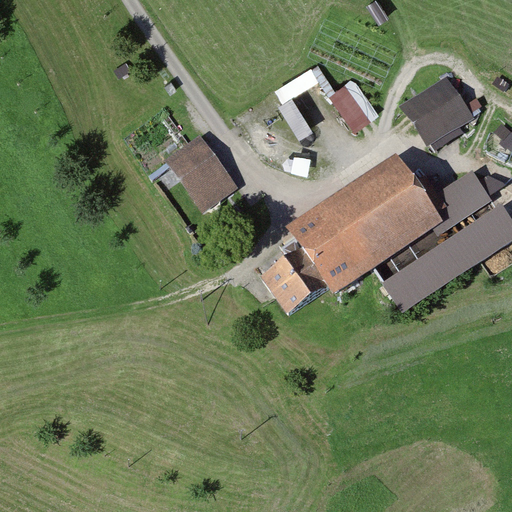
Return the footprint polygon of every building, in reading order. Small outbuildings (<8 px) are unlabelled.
[(382,118),(358,76),(336,88),(322,63),(274,90),(298,132),(310,126),(294,98),(324,81),(353,134),(382,118)] [(446,78),(400,110),(428,151),(475,120),(446,78)] [(201,138),(165,164),(203,216),(239,190),(201,138)] [(397,157),(287,231),(302,253),(328,292),(334,300),(375,272),(444,226),(429,203),(397,157)] [(429,203),(444,226),(375,272),(404,316),(511,243),(511,221),(503,208),(498,211),(473,173),(429,203)] [(287,319),(328,292),(302,253),(261,280),(287,319)]
